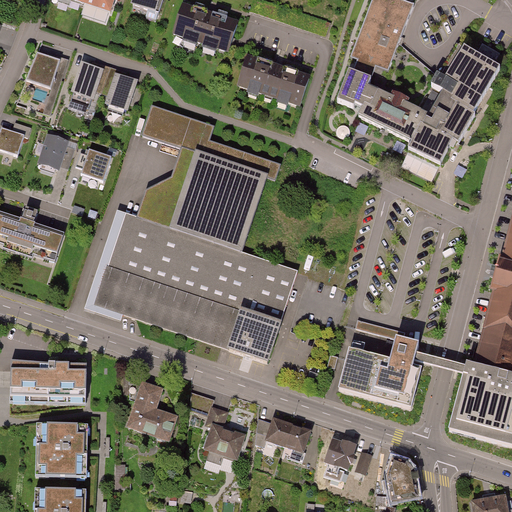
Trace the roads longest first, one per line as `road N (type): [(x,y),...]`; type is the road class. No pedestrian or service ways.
road 1 (tertiary): [(0,303),(432,449)]
road 2 (residential): [(484,229),(432,449)]
road 3 (residential): [(484,229),(300,142)]
